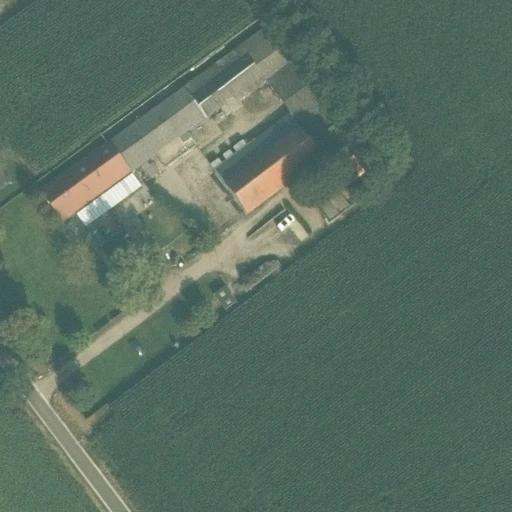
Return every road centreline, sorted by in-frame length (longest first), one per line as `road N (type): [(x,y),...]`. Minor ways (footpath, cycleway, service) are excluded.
road 1 (unknown): [(29,393),(226,244),(289,250),(311,241),(317,230),(300,195)]
road 2 (unclassified): [(120,511),(0,354)]
